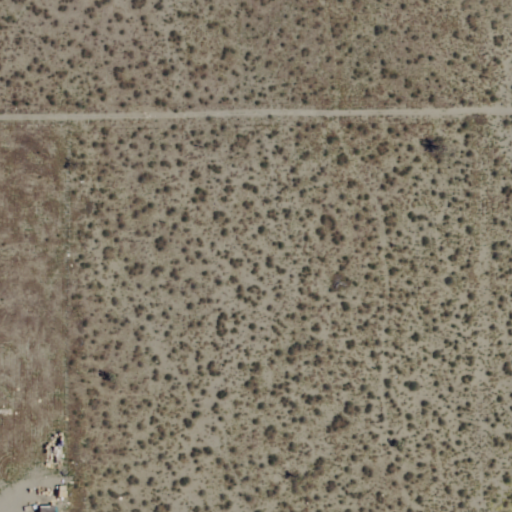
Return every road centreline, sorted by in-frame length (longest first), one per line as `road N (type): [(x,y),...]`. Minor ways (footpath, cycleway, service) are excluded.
road 1 (residential): [(480,118),(0,121)]
road 2 (residential): [(480,511),(480,118)]
